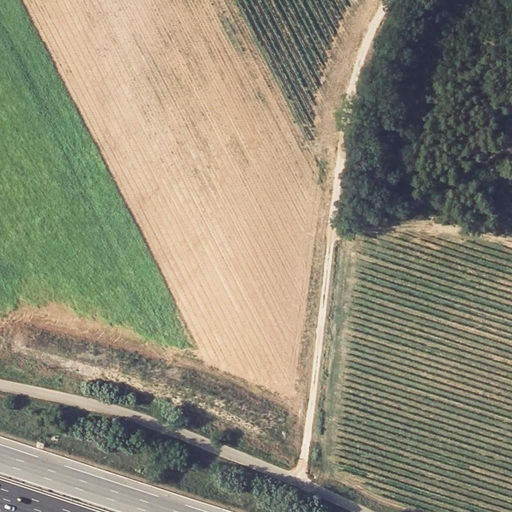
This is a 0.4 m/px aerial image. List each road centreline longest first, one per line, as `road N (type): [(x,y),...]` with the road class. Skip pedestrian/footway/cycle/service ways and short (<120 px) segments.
road 1 (unclassified): [(0,385),(146,420),(362,511)]
road 2 (motorway): [(178,511),(0,454)]
